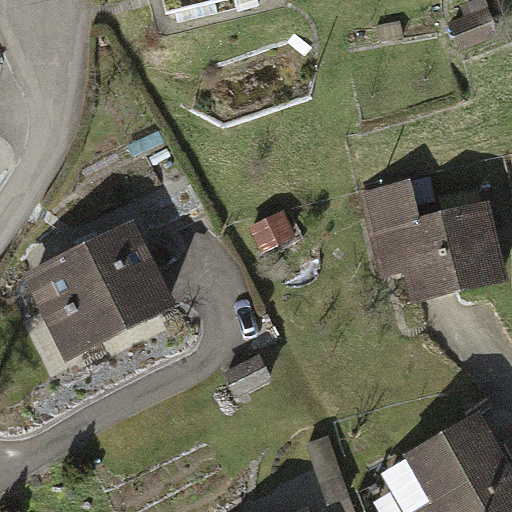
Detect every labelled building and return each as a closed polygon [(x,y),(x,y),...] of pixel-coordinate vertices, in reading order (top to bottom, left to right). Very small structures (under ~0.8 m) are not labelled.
[(162,0),(166,14),(224,0),(162,0)] [(409,183),(360,194),(379,279),(402,274),(409,306),(507,284),(489,204),(417,220),(409,183)] [(132,222),(21,276),(63,363),(174,309),(132,222)] [(511,511),(511,474),(478,413),(380,468),(405,511),(511,511)] [(338,436),(318,440),(330,496),(351,492),(338,436)]
